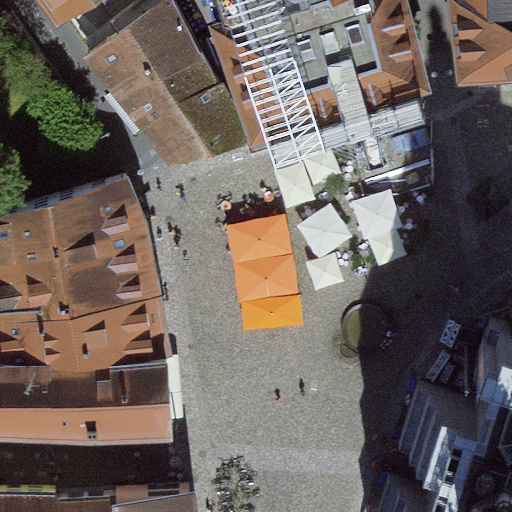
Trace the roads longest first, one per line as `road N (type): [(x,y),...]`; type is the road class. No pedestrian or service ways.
road 1 (residential): [(263,444),(0,458)]
road 2 (residential): [(15,0),(148,168)]
